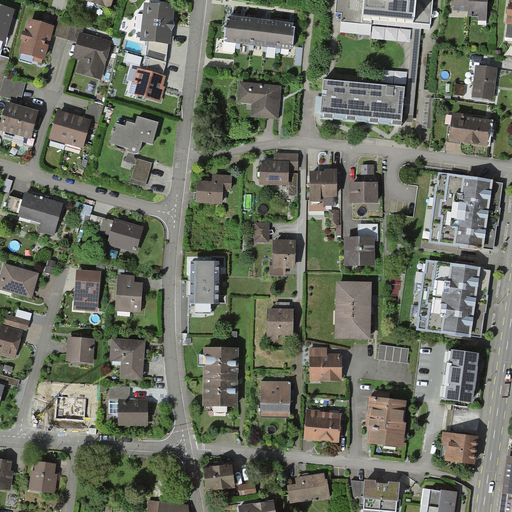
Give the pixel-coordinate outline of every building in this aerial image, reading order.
[(87,0),(86,3),(111,10),(114,0),(87,0)] [(343,13),(342,21),(362,23),(363,17),(414,22),(422,23),(431,24),(433,0),(336,0),(335,12),(343,13)] [(454,0),(454,13),(470,14),(470,19),(487,20),(488,0),(454,0)] [(144,7),(141,44),(171,47),(174,10),(144,7)] [(0,9),(0,43),(7,46),(16,13),(0,9)] [(228,20),(226,46),(292,52),(294,26),(285,25),(272,24),(259,23),(246,22),(236,21),(228,20)] [(422,23),(414,22),(407,87),(404,121),(412,122),(422,23)] [(28,23),(20,57),(45,63),(53,29),(28,23)] [(80,61),(72,88),(97,95),(111,43),(80,34),(73,60),(80,61)] [(476,66),(473,98),(494,101),(498,69),(476,66)] [(137,86),(134,99),(160,105),(167,79),(138,72),(134,85),(137,86)] [(1,95),(24,99),(27,81),(5,77),(1,95)] [(326,81),(322,118),(403,126),(404,121),(407,87),(326,81)] [(253,102),(252,116),(277,118),(280,87),(242,84),(240,101),(253,102)] [(90,113),(102,116),(105,104),(92,101),(90,113)] [(8,106),(2,130),(31,138),(37,114),(30,112),(17,108),(8,106)] [(58,114),(51,139),(83,147),(89,122),(82,120),(65,115),(58,114)] [(453,114),(450,141),(488,145),(491,118),(453,114)] [(158,124),(138,119),(135,130),(116,125),(110,147),(129,152),(126,163),(136,166),(132,180),(147,184),(154,163),(138,158),(142,144),(152,147),(158,124)] [(260,164),(260,188),(290,187),(289,171),(297,170),(297,156),(274,156),(275,164),(260,164)] [(363,174),(375,175),(376,166),(364,165),(363,174)] [(310,175),(311,212),(327,212),(327,199),(338,199),(337,172),(325,172),(325,175),(310,175)] [(440,174),(430,241),(494,251),(504,184),(496,183),(440,174)] [(197,185),(197,207),(222,208),(223,193),(231,193),(232,178),(212,178),(212,186),(197,185)] [(351,186),(352,207),(379,206),(378,185),(351,186)] [(19,216),(18,219),(40,225),(38,233),(55,237),(63,207),(25,197),(23,201),(10,197),(6,212),(19,216)] [(330,211),(330,226),(341,226),(340,211),(330,211)] [(110,236),(107,246),(137,254),(143,230),(88,216),(84,230),(110,236)] [(256,224),(256,243),(270,243),(270,224),(256,224)] [(344,239),(344,268),(375,268),(375,239),(344,239)] [(270,270),(270,277),(285,277),(285,270),(296,270),(296,244),(273,244),(273,270),(270,270)] [(188,261),(187,304),(217,305),(218,261),(188,261)] [(426,263),(417,330),(482,339),(491,272),(458,267),(426,263)] [(4,267),(0,281),(0,290),(33,299),(39,276),(4,267)] [(77,273),(73,310),(97,313),(100,275),(77,273)] [(119,277),(117,313),(142,315),(143,285),(134,284),(134,277),(119,277)] [(337,285),(336,341),(371,341),(372,285),(337,285)] [(267,312),(267,341),(279,341),(279,337),(294,337),(294,312),(267,312)] [(3,326),(23,331),(28,333),(31,322),(6,316),(3,326)] [(0,325),(0,354),(16,359),(23,331),(3,326),(0,325)] [(69,337),(67,361),(93,363),(95,340),(69,337)] [(122,363),(121,379),(143,380),(145,340),(113,338),(111,362),(122,363)] [(381,345),(379,360),(408,364),(410,349),(381,345)] [(311,350),(312,385),(343,385),(342,355),(328,356),(328,350),(311,350)] [(453,351),(447,401),(472,404),(478,355),(453,351)] [(204,352),(203,409),(237,410),(238,352),(204,352)] [(0,374),(0,381),(18,386),(20,380),(0,374)] [(260,382),(259,419),(291,419),(292,383),(260,382)] [(120,401),(120,426),(148,425),(148,400),(131,400),(130,388),(111,389),(111,401),(120,401)] [(58,397),(57,420),(64,420),(83,421),(85,421),(86,398),(58,397)] [(372,401),(369,447),(403,449),(406,403),(372,401)] [(307,413),(305,443),(339,445),(342,415),(307,413)] [(448,450),(446,464),(474,468),(477,440),(444,436),(442,449),(448,450)] [(0,484),(12,485),(13,468),(11,468),(12,457),(0,455),(0,484)] [(511,511),(511,460),(510,473),(506,472),(500,511),(511,511)] [(32,470),(30,489),(55,491),(57,474),(55,474),(56,463),(36,461),(35,470),(32,470)] [(207,466),(210,490),(236,487),(233,463),(207,466)] [(287,484),(290,501),(320,495),(321,500),(330,498),(325,473),(296,479),(297,482),(287,484)] [(241,486),(242,495),(255,493),(254,484),(241,486)] [(365,484),(362,511),(394,511),(396,486),(386,486),(379,485),(365,484)] [(431,489),(427,511),(453,511),(454,506),(456,493),(431,489)] [(239,497),(241,511),(276,511),(274,493),(239,497)] [(189,511),(189,505),(149,501),(148,511),(189,511)]
